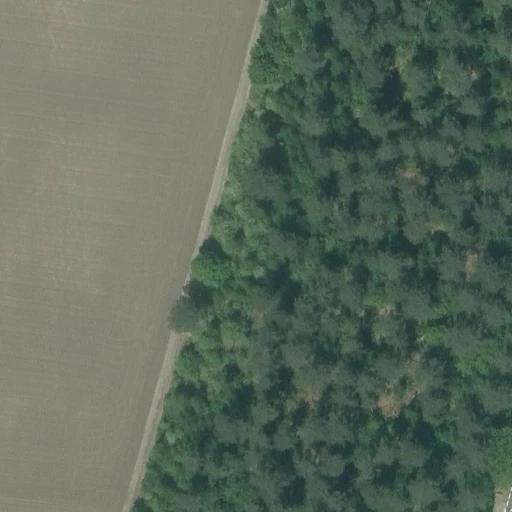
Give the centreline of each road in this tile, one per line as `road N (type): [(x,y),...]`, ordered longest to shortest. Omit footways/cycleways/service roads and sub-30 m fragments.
road 1 (track): [(243,105),(130,511)]
road 2 (track): [(196,275),(426,332)]
